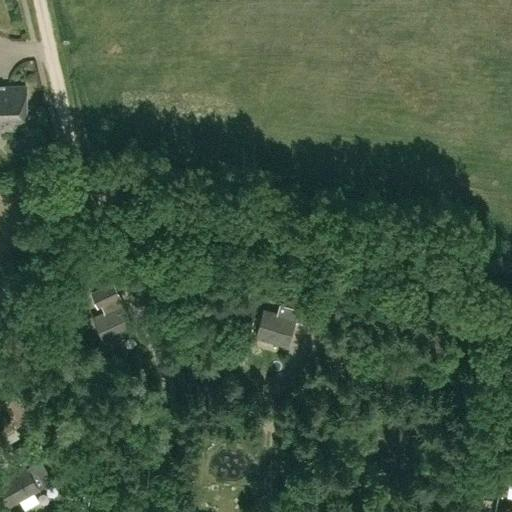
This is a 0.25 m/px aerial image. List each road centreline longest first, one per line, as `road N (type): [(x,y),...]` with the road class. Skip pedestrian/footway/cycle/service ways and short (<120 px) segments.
road 1 (track): [(511,266),(88,198)]
road 2 (track): [(88,198),(39,0)]
road 3 (track): [(0,296),(88,198)]
